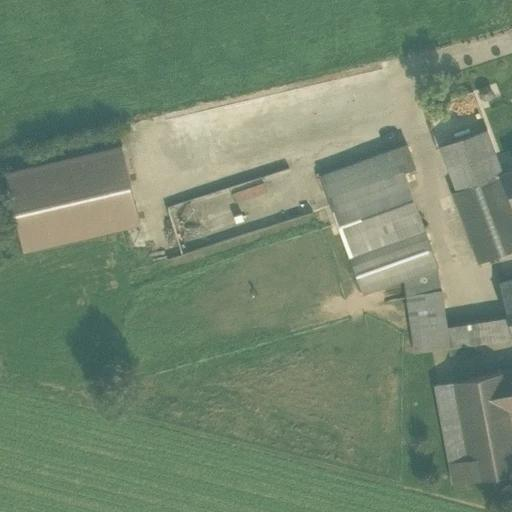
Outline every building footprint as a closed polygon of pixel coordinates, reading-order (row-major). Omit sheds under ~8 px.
[(486,129),(439,146),(456,191),(502,173),(486,129)] [(406,144),(320,175),(349,256),(424,229),(403,171),(415,167),(406,144)] [(152,229),(130,150),(9,183),(31,263),(152,229)] [(511,169),(502,173),(456,191),(451,192),(478,263),(511,250),(511,169)] [(424,229),(349,256),(362,294),(403,279),(437,267),(424,229)] [(437,267),(403,279),(406,295),(441,290),(437,267)] [(511,279),(499,283),(503,300),(511,297),(511,279)] [(447,326),(441,290),(406,295),(411,332),(430,330),(430,329),(447,326)] [(511,297),(503,300),(508,317),(511,334),(511,297)] [(511,337),(511,334),(508,317),(447,326),(430,329),(430,330),(433,350),(511,337)] [(433,350),(430,330),(411,332),(414,353),(433,350)] [(511,372),(454,383),(461,424),(508,415),(511,414),(511,372)] [(454,383),(435,387),(449,463),(468,460),(461,424),(454,383)] [(511,437),(508,415),(461,424),(468,460),(472,482),(511,474),(511,437)] [(468,460),(449,463),(453,486),(472,482),(468,460)]
